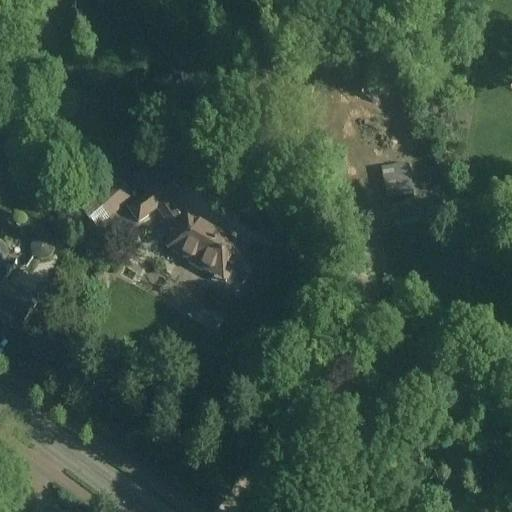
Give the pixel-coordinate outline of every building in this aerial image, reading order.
[(213,78),(199,106),(229,122),(244,94),(213,78)] [(356,84),(351,92),(374,105),(379,97),(356,84)] [(280,125),(271,130),(276,139),(285,135),(280,125)] [(407,171),(380,175),(385,205),(411,201),(407,171)] [(184,218),(172,201),(184,193),(174,179),(128,211),(138,225),(157,212),(169,229),(168,231),(174,234),(165,251),(227,285),(245,252),(184,218)] [(114,183),(92,203),(107,220),(129,199),(114,183)] [(36,244),(31,251),(32,260),(40,266),(49,264),(54,257),(53,248),(45,243),(36,244)] [(9,261),(8,251),(0,246),(0,324),(18,337),(38,308),(5,285),(17,267),(9,261)] [(97,287),(88,298),(99,307),(107,296),(97,287)]
